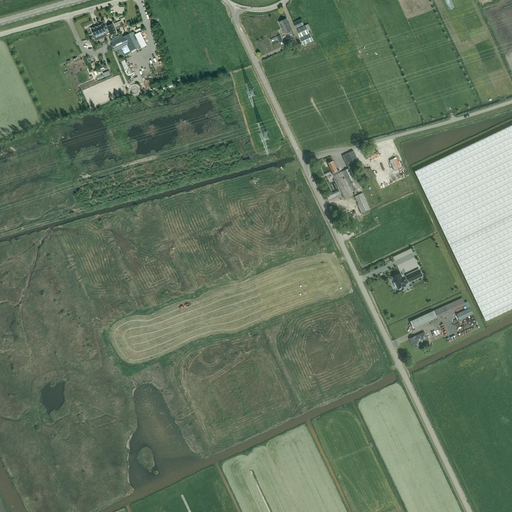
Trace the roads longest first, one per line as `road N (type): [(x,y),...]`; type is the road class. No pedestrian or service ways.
road 1 (unclassified): [(470,511),(301,159)]
road 2 (unclassified): [(301,159),(511,101)]
road 3 (unclassified): [(301,159),(237,26),(236,5)]
road 4 (unclassified): [(0,34),(121,0)]
